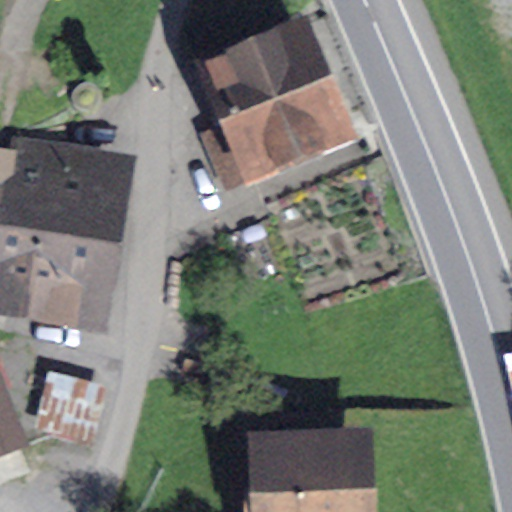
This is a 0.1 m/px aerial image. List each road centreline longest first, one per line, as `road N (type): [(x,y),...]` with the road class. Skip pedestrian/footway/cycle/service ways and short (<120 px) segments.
road 1 (residential): [(176,0),(163,46),(129,385),(89,511)]
road 2 (secondary): [(359,0),(433,168),(511,404)]
